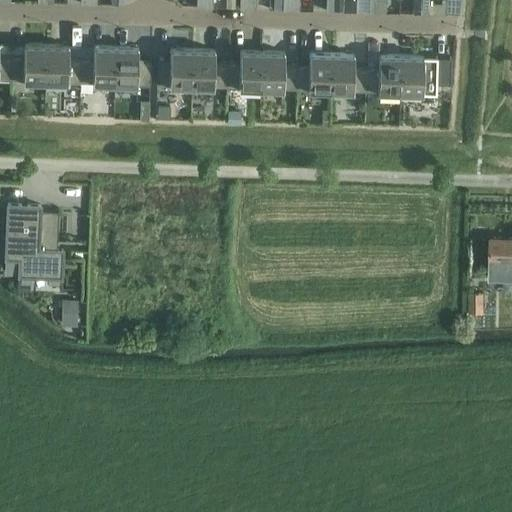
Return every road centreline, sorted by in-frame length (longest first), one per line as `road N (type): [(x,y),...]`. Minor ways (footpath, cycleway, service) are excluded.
road 1 (residential): [(511,183),(0,161)]
road 2 (residential): [(153,16),(461,26)]
road 3 (residential): [(0,13),(153,16)]
